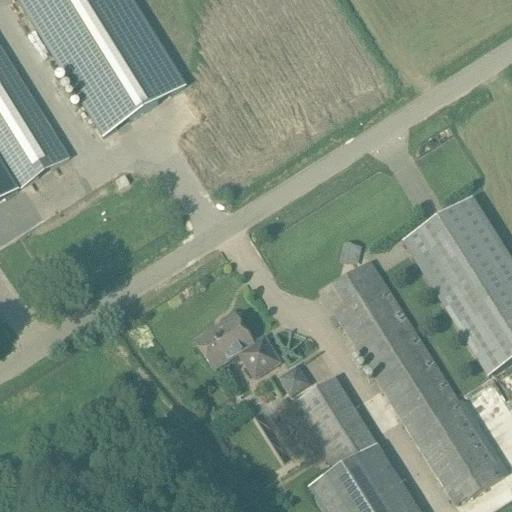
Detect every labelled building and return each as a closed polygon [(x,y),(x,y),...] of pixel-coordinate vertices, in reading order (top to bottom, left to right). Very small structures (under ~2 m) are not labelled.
[(185,89),(129,0),(16,0),(103,140),(185,89)] [(59,144),(0,50),(0,156),(21,191),(69,161),(59,144)] [(0,164),(0,204),(18,193),(0,164)] [(511,364),(511,265),(473,203),(404,245),(489,379),(511,364)] [(347,257),(334,265),(337,270),(338,269),(348,286),(365,276),(365,277),(369,274),(374,281),(384,274),(397,266),(399,269),(400,269),(383,242),(376,246),(372,241),(365,245),(365,246),(347,258),(347,257)] [(253,346),(236,320),(196,345),(214,373),(238,358),(255,384),(282,367),(265,339),(253,346)] [(411,330),(363,360),(455,508),(467,500),(469,502),(504,480),(411,330)] [(288,374),(278,380),(291,401),(311,387),(304,377),(295,384),(288,374)] [(336,387),(294,414),(332,476),(375,450),(336,387)] [(332,476),(307,492),(319,511),(417,511),(378,448),(375,450),(332,476)]
